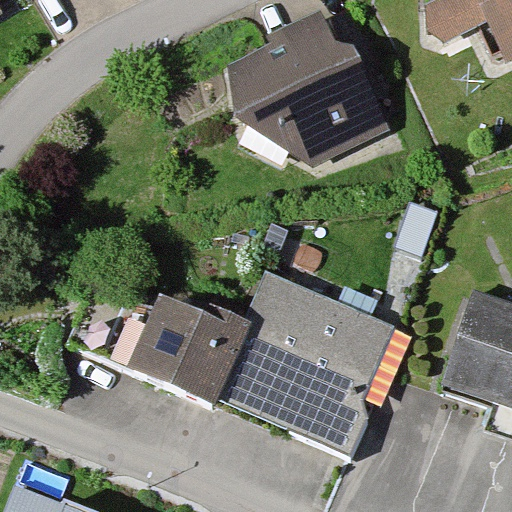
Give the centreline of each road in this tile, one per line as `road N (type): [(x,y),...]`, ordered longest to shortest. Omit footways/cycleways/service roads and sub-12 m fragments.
road 1 (residential): [(0,412),(256,511)]
road 2 (residential): [(0,148),(92,60),(203,0)]
